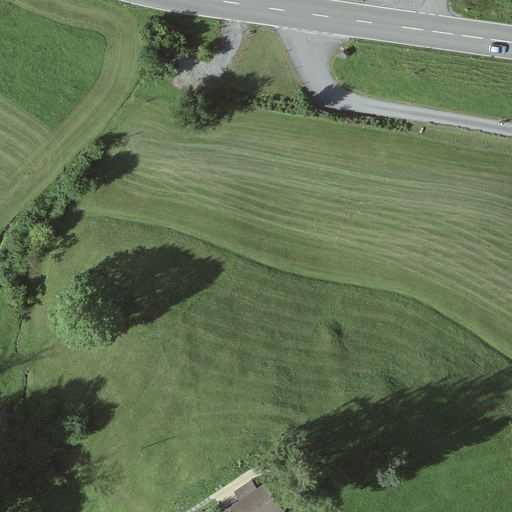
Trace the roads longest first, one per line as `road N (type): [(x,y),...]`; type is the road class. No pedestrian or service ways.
road 1 (residential): [(311,15),(321,89),(350,103),(511,133)]
road 2 (secondary): [(311,15),(511,43)]
